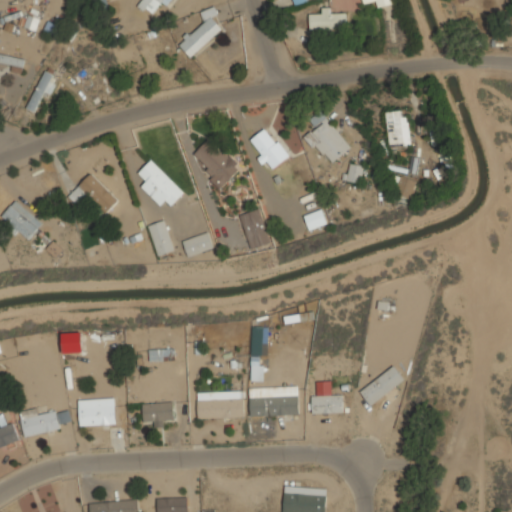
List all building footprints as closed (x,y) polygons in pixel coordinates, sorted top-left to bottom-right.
[(169,0),(141,0),(137,6),(152,16),(161,2),(166,5),(169,0)] [(362,0),(364,4),(375,1),(377,8),(393,3),(391,0),(362,0)] [(190,57),(224,26),(208,9),(201,15),(205,19),(178,43),(190,57)] [(347,11),(309,11),(309,31),(347,31),(347,11)] [(1,63),(12,63),(12,72),(24,72),(24,56),(1,56),(1,63)] [(27,108),(36,112),(54,74),(45,70),(27,108)] [(409,144),(407,110),(386,111),(388,145),(409,144)] [(351,146),(320,111),(310,120),(315,127),(306,135),(330,164),(351,146)] [(266,161),(273,169),(288,156),(266,127),(249,141),(265,161),(266,161)] [(208,138),(191,156),(223,186),(240,168),(208,138)] [(184,192),(151,159),(138,173),(146,181),(142,185),(167,209),(184,192)] [(363,181),(363,163),(347,163),(347,181),(363,181)] [(106,212),(118,201),(91,173),(79,184),(106,212)] [(414,177),(394,177),(394,196),(414,196),(414,177)] [(42,224),(16,199),(1,215),(28,240),(42,224)] [(271,242),(259,208),(239,215),(251,249),(271,242)] [(327,224),(322,209),(304,215),(309,230),(327,224)] [(173,252),(166,220),(149,224),(157,255),(173,252)] [(189,257),(214,247),(208,232),(183,241),(189,257)] [(150,360),(164,360),(165,350),(150,350),(150,360)] [(360,392),(371,406),(405,379),(394,365),(360,392)] [(332,393),(332,381),(312,381),(312,413),(343,413),(343,393),(332,393)] [(244,418),(244,391),(197,391),(197,418),(244,418)] [(250,396),(250,415),(299,415),(299,396),(250,396)] [(173,421),(173,403),(143,403),(143,424),(164,424),(164,421),(173,421)] [(79,406),(79,424),(116,424),(116,406),(79,406)] [(70,412),(22,413),(22,431),(71,430),(70,412)] [(0,446),(19,439),(12,422),(7,424),(3,416),(0,417),(0,446)] [(284,511),(326,511),(327,488),(284,487),(284,511)] [(157,497),(157,511),(188,511),(188,497),(157,497)] [(90,502),(90,511),(139,511),(139,499),(90,502)]
